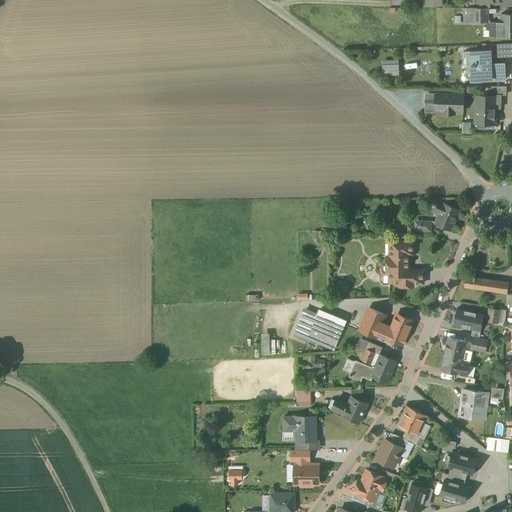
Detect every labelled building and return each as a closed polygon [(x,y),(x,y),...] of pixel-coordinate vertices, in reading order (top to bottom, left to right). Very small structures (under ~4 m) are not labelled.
[(488,6),(465,7),(466,28),(489,27),(488,6)] [(511,41),(511,14),(498,14),(498,24),(493,24),(492,41),(511,41)] [(511,43),(493,44),(493,59),(511,59),(511,43)] [(490,49),(463,50),(464,85),(504,83),(503,63),(491,63),(490,49)] [(398,58),(380,58),(380,76),(397,76),(398,58)] [(465,90),(429,90),(428,114),(465,115),(465,90)] [(493,98),(472,98),(472,124),(492,125),(493,98)] [(451,232),(460,213),(432,200),(426,213),(436,218),(433,224),(451,232)] [(430,220),(412,220),(412,231),(430,231),(430,220)] [(412,237),(384,238),(384,281),(397,280),(397,288),(411,287),(411,281),(423,281),(423,266),(412,267),(412,237)] [(509,279),(462,273),(460,288),(507,294),(509,279)] [(345,280),(334,281),(335,293),(347,291),(345,280)] [(376,335),(379,337),(385,322),(384,322),(387,314),(367,306),(356,331),(374,339),(376,335)] [(344,325),(303,308),(292,334),(333,351),(344,325)] [(483,314),(454,308),(450,325),(479,331),(483,314)] [(498,324),(500,310),(490,308),(488,322),(498,324)] [(387,323),(385,322),(379,337),(385,339),(384,343),(403,351),(417,320),(393,310),(387,323)] [(267,333),(258,333),(258,354),(267,354),(267,333)] [(469,342),(445,336),(438,368),(466,375),(469,363),(462,361),(465,349),(484,354),(487,340),(471,336),(469,342)] [(358,338),(353,348),(363,353),(368,342),(358,338)] [(371,365),(353,357),(345,378),(359,384),(362,378),(370,381),(371,377),(389,385),(399,360),(377,351),(371,365)] [(309,405),(308,389),(294,390),(295,406),(309,405)] [(488,394),(460,390),(456,416),(484,420),(488,394)] [(209,395),(198,395),(198,403),(209,403),(209,395)] [(359,423),(369,405),(350,396),(345,405),(332,399),(327,407),(359,423)] [(404,404),(393,425),(415,436),(426,415),(404,404)] [(313,418),(283,418),(283,430),(292,430),(292,440),(294,440),(305,440),(313,440),(313,418)] [(510,440),(488,437),(486,449),(508,452),(510,440)] [(412,445),(399,439),(395,446),(401,449),(398,455),(406,459),(412,445)] [(306,448),(305,440),(294,440),(294,449),(306,448)] [(395,446),(382,440),(373,459),(392,468),(398,455),(401,449),(395,446)] [(310,464),(310,452),(292,452),(292,488),(320,488),(320,464),(310,464)] [(449,469),(447,475),(464,480),(466,474),(473,476),(477,460),(449,452),(445,468),(449,469)] [(366,465),(360,481),(373,486),(376,491),(383,494),(391,474),(366,465)] [(445,481),(441,480),(437,496),(464,503),(468,487),(462,486),(464,480),(447,475),(445,481)] [(372,503),(376,491),(373,486),(360,481),(353,479),(348,494),(372,503)] [(420,511),(427,488),(410,483),(403,508),(414,511),(420,511)] [(293,511),(293,492),(268,492),(268,511),(293,511)]
